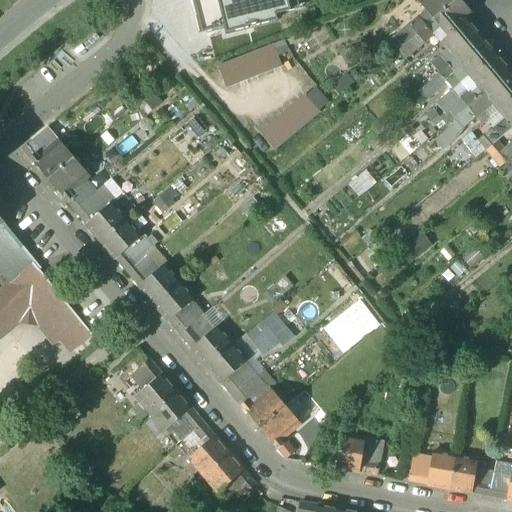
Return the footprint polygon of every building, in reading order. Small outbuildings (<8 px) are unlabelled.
[(193,0),(198,18),(203,16),(208,33),(225,29),(226,35),(278,21),(277,16),(294,11),(291,0),(193,0)] [(421,0),(418,3),(426,11),(434,20),(457,0),(421,0)] [(460,0),(457,0),(434,20),(440,28),(448,37),(468,21),(474,16),(460,0)] [(426,11),(409,26),(417,35),(434,20),(426,11)] [(482,25),(474,16),(468,21),(448,37),(441,42),(448,50),(456,59),(482,38),(476,30),(482,25)] [(434,20),(417,35),(425,44),(434,36),(433,35),(440,28),(434,20)] [(425,44),(417,35),(409,41),(417,51),(425,44)] [(482,38),(456,59),(462,66),(455,73),(457,75),(447,83),(453,91),(496,54),(482,38)] [(271,71),(282,66),(274,45),(263,50),(271,71)] [(260,75),(271,71),(263,50),(252,54),(260,75)] [(448,50),(431,65),(439,74),(456,59),(448,50)] [(249,79),(260,75),(252,54),(240,58),(249,79)] [(496,54),(453,91),(460,98),(469,90),(470,91),(478,84),(485,93),(510,71),(496,54)] [(237,84),(249,79),(240,58),(229,63),(237,84)] [(456,59),(439,74),(447,83),(457,75),(455,73),(462,66),(456,59)] [(226,88),(237,84),(229,63),(218,67),(226,88)] [(431,65),(419,74),(427,84),(439,74),(431,65)] [(511,73),(510,71),(485,93),(492,101),(499,110),(511,98),(511,73)] [(439,74),(427,84),(436,93),(447,83),(439,74)] [(478,84),(470,91),(469,90),(460,98),(461,100),(467,108),(485,93),(478,84)] [(485,93),(467,108),(476,117),(483,112),(489,106),(488,104),(492,101),(485,93)] [(308,97),(298,105),(311,121),(321,114),(308,97)] [(511,98),(499,110),(507,118),(511,124),(511,98)] [(461,100),(441,117),(447,125),(451,121),(467,108),(461,100)] [(492,101),(488,104),(489,106),(483,112),(489,119),(499,110),(492,101)] [(298,105),(289,112),(302,129),(311,121),(298,105)] [(467,108),(451,121),(460,131),(476,117),(467,108)] [(289,112),(279,119),(293,136),(302,129),(289,112)] [(511,124),(507,118),(489,133),(496,142),(511,127),(511,124)] [(279,119),(270,127),(283,144),(293,136),(279,119)] [(270,127),(261,134),(274,151),(283,144),(270,127)] [(445,148),(460,135),(453,127),(438,139),(445,148)] [(48,128),(31,141),(40,151),(46,145),(43,142),(53,134),(48,128)] [(488,132),(478,141),(486,150),(496,142),(489,133),(488,132)] [(31,141),(22,149),(30,159),(35,154),(40,151),(31,141)] [(50,150),(39,159),(35,154),(30,159),(49,181),(75,159),(59,141),(50,150)] [(504,151),(496,142),(486,150),(501,167),(511,159),(504,151)] [(40,151),(35,154),(39,159),(50,150),(46,145),(40,151)] [(75,159),(49,181),(68,202),(73,198),(69,193),(85,179),(89,176),(75,159)] [(85,179),(69,193),(73,198),(68,202),(75,211),(97,193),(85,179)] [(97,193),(75,211),(87,225),(108,206),(97,193)] [(136,211),(123,195),(116,200),(129,214),(132,214),(136,211)] [(108,206),(87,225),(102,243),(127,221),(112,203),(108,206)] [(155,229),(162,239),(175,230),(168,219),(155,229)] [(127,221),(102,243),(116,260),(142,238),(127,221)] [(16,239),(4,223),(0,225),(0,230),(10,244),(16,239)] [(142,238),(116,260),(128,273),(155,250),(143,237),(142,238)] [(416,238),(395,255),(405,268),(426,250),(416,238)] [(10,244),(0,251),(0,269),(11,283),(36,263),(16,239),(10,244)] [(155,250),(128,273),(140,287),(165,265),(167,263),(155,250)] [(11,283),(0,291),(0,331),(4,329),(5,331),(19,320),(20,321),(34,323),(37,321),(38,322),(40,321),(57,343),(64,337),(74,350),(92,336),(54,289),(55,288),(36,263),(11,283)] [(165,265),(140,287),(155,304),(180,282),(165,265)] [(180,282),(155,304),(169,321),(190,303),(195,300),(180,282)] [(325,325),(343,352),(382,326),(363,299),(325,325)] [(190,303),(169,321),(180,334),(199,319),(201,317),(190,303)] [(199,319),(180,334),(192,348),(211,333),(199,319)] [(211,333),(192,348),(207,366),(233,344),(218,327),(211,333)] [(233,344),(207,366),(222,383),(244,365),(247,362),(233,344)] [(162,375),(150,361),(133,375),(145,389),(162,375)] [(244,365),(222,383),(233,397),(255,378),(244,365)] [(145,389),(137,396),(142,402),(151,413),(152,414),(177,392),(162,375),(145,389)] [(255,378),(233,397),(241,406),(246,401),(250,406),(267,392),(255,378)] [(116,381),(107,388),(115,397),(124,390),(116,381)] [(267,392),(250,406),(246,401),(241,406),(260,428),(285,406),(271,389),(267,392)] [(306,391),(290,402),(303,420),(319,409),(306,391)] [(177,392),(152,414),(166,431),(176,422),(187,413),(192,409),(177,392)] [(142,402),(133,410),(142,420),(151,413),(142,402)] [(285,406),(260,428),(278,450),(284,445),(283,445),(280,441),(300,423),(285,406)] [(203,423),(192,409),(187,413),(190,417),(185,420),(186,421),(194,430),(203,423)] [(187,413),(176,422),(180,426),(186,421),(185,420),(190,417),(187,413)] [(186,421),(180,426),(176,422),(166,431),(170,435),(173,432),(181,442),(194,431),(194,430),(186,421)] [(203,423),(194,430),(194,431),(203,441),(207,437),(210,440),(215,436),(203,423)] [(366,439),(343,435),(341,445),(339,457),(337,468),(360,473),(366,439)] [(210,440),(189,458),(204,476),(230,454),(215,436),(210,440)] [(378,442),(366,439),(360,473),(378,476),(384,442),(379,441),(378,442)] [(296,451),(287,441),(283,445),(284,445),(278,450),(286,459),(296,451)] [(341,445),(333,444),(331,455),(339,457),(341,445)] [(456,456),(433,452),(432,458),(427,485),(450,489),(456,456)] [(331,455),(321,453),(319,465),(337,468),(339,457),(331,455)] [(230,454),(204,476),(219,493),(220,492),(229,484),(235,479),(244,471),(230,454)] [(478,460),(456,456),(450,489),(472,493),(476,470),(478,460)] [(424,472),(411,470),(409,482),(427,485),(432,458),(426,457),(424,472)] [(491,484),(479,482),(481,471),(476,470),(472,493),(490,496),(492,484),(491,484)] [(256,485),(244,471),(235,479),(242,487),(247,493),(256,485)] [(511,478),(493,474),(491,484),(492,484),(490,496),(507,500),(511,478)] [(193,476),(183,490),(190,495),(200,481),(193,476)] [(242,487),(235,479),(229,484),(236,491),(236,492),(242,487)] [(229,484),(220,492),(227,499),(236,491),(229,484)] [(317,511),(319,506),(301,503),(298,511),(317,511)]
